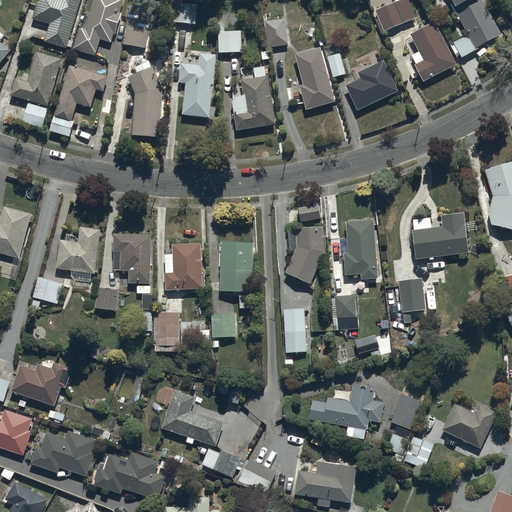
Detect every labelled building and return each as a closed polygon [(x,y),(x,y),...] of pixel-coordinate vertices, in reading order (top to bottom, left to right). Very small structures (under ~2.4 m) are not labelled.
[(46,41),(67,48),(82,0),(38,0),(33,18),(51,23),(46,41)] [(82,26),(75,50),(96,56),(101,39),(113,42),(125,0),(95,0),(87,27),(82,26)] [(395,0),(372,10),(382,33),(417,18),(408,0),(395,0)] [(460,57),(502,35),(483,0),(447,0),(466,35),(453,43),(460,57)] [(125,44),(146,47),(153,6),(132,2),(125,44)] [(175,23),(196,25),(198,4),(177,3),(175,23)] [(270,46),(289,43),(286,17),(266,20),(270,46)] [(414,65),(423,82),(457,64),(434,22),(410,35),(423,60),(414,65)] [(219,31),(220,52),(243,51),(243,30),(219,31)] [(0,63),(12,50),(0,39),(0,63)] [(308,110),(334,103),(319,47),(292,54),(308,110)] [(22,127),(42,133),(63,58),(37,50),(29,80),(16,77),(10,95),(29,101),(22,127)] [(183,114),(210,117),(218,54),(201,52),(199,64),(182,62),(180,81),(187,82),(183,114)] [(332,78),(345,75),(339,53),(326,56),(332,78)] [(344,86),(356,111),(398,91),(384,61),(358,73),(361,78),(344,86)] [(69,64),(54,116),(50,130),(69,136),(79,104),(93,108),(98,91),(105,93),(110,76),(69,64)] [(133,134),(161,136),(165,87),(154,65),(128,77),(136,93),(133,134)] [(238,130),(276,124),(268,73),(242,77),(248,111),(235,113),(238,130)] [(491,225),(511,230),(511,162),(484,171),(492,196),(487,214),(491,225)] [(0,253),(20,259),(32,213),(6,206),(2,221),(0,220),(0,253)] [(415,260),(469,252),(463,213),(441,216),(442,225),(411,230),(415,260)] [(361,280),(377,279),(373,220),(346,222),(348,253),(343,254),(345,275),(360,274),(361,280)] [(58,269),(95,274),(102,228),(82,225),(80,240),(62,238),(58,269)] [(285,274),(310,284),(324,251),(321,226),(295,229),(297,247),(285,274)] [(130,283),(152,283),(152,233),(114,232),(114,269),(130,269),(130,283)] [(253,292),(255,242),(222,241),(220,291),(253,292)] [(167,290),(203,288),(201,242),(175,243),(176,272),(167,272),(167,290)] [(34,297),(59,304),(65,284),(40,277),(34,297)] [(398,281),(401,313),(426,310),(423,278),(398,281)] [(96,308),(118,311),(121,290),(99,287),(96,308)] [(334,296),(337,330),(358,328),(355,295),(334,296)] [(511,307),(503,312),(511,329),(511,307)] [(283,310),(285,353),(306,352),(304,309),(283,310)] [(156,350),(179,351),(180,311),(157,310),(156,350)] [(235,312),(212,314),(213,338),(237,336),(235,312)] [(112,351),(100,349),(99,359),(110,361),(112,351)] [(21,365),(12,391),(56,405),(62,386),(68,388),(74,368),(55,362),(53,368),(39,363),(37,370),(21,365)] [(0,399),(5,401),(11,381),(0,377),(0,399)] [(218,397),(241,404),(245,389),(222,383),(218,397)] [(308,419),(367,432),(369,421),(380,423),(384,403),(373,400),(375,388),(353,384),(349,403),(313,395),(308,419)] [(162,428),(216,446),(225,421),(192,410),(197,396),(176,389),(162,428)] [(390,423),(409,430),(421,401),(402,394),(390,423)] [(442,429),(480,448),(497,413),(480,405),(475,413),(454,403),(442,429)] [(0,446),(25,455),(33,431),(29,429),(33,418),(6,409),(3,417),(0,415),(0,446)] [(91,426),(88,432),(99,436),(99,437),(108,440),(109,435),(102,433),(103,430),(91,426)] [(411,433),(395,427),(388,445),(404,451),(411,433)] [(60,466),(88,476),(96,452),(92,450),(96,439),(69,430),(66,437),(47,431),(42,447),(36,445),(31,463),(58,472),(60,466)] [(425,468),(433,444),(413,437),(405,461),(425,468)] [(203,465),(234,478),(242,460),(211,447),(203,465)] [(124,488),(160,500),(168,476),(156,472),(160,461),(133,452),(130,460),(111,453),(106,469),(100,467),(95,485),(122,494),(124,488)] [(267,492),(278,472),(252,458),(238,483),(267,492)] [(293,495),(351,503),(356,467),(317,462),(315,474),(297,471),(293,495)] [(9,511),(42,511),(50,499),(17,480),(6,499),(14,504),(9,511)] [(489,511),(511,511),(511,495),(498,490),(489,511)] [(158,511),(222,511),(219,509),(211,511),(211,498),(190,497),(189,506),(159,505),(158,511)]
